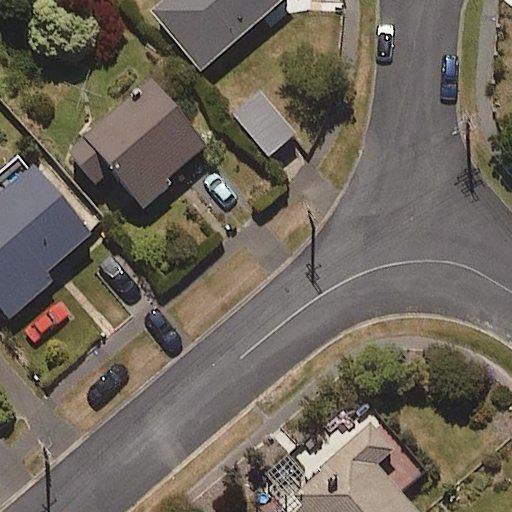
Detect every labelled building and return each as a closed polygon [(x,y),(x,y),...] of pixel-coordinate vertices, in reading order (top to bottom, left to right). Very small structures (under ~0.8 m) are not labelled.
[(288,0),(174,0),(153,19),(202,75),(288,0)] [(206,151),(151,89),(69,161),(92,187),(108,173),(140,209),(206,151)] [(295,138),(261,98),(235,120),(269,160),(295,138)] [(92,241),(24,164),(0,185),(0,305),(13,320),(54,284),(49,278),(92,241)] [(412,511),(376,472),(394,456),(370,429),(352,446),(288,505),(294,511),(412,511)]
